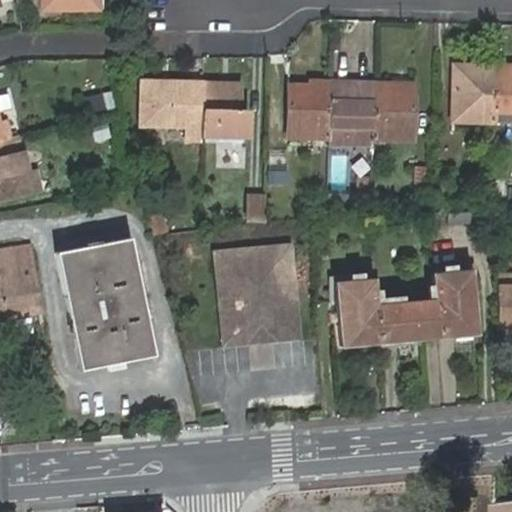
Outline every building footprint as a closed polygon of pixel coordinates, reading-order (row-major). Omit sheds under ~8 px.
[(40,0),(41,9),(101,8),(100,0),(40,0)] [(511,66),(492,67),(491,112),(511,112),(511,66)] [(491,112),(492,67),(476,67),(475,70),(453,69),(452,122),(490,123),(491,112)] [(325,125),(325,80),(307,80),(306,83),(286,83),(285,133),(324,135),(325,125)] [(370,80),(325,80),(325,125),(370,125),(370,80)] [(393,81),(370,80),(370,125),(370,134),(412,135),(413,84),(393,84),(393,81)] [(200,124),(202,82),(138,82),(138,123),(200,124)] [(200,124),(200,138),(216,139),(216,133),(244,133),(244,111),(238,111),(238,83),(202,82),(200,124)] [(112,106),(110,92),(83,95),(85,109),(112,106)] [(511,122),(511,114),(497,114),(497,123),(511,122)] [(325,125),(324,135),(324,145),(369,145),(370,134),(370,125),(325,125)] [(4,138),(0,138),(0,200),(26,194),(20,171),(25,169),(20,150),(8,153),(4,138)] [(268,157),(268,181),(282,181),(282,158),(268,157)] [(262,220),(265,194),(246,192),(243,219),(262,220)] [(52,252),(76,369),(150,354),(126,236),(52,252)] [(0,317),(39,313),(31,243),(0,247),(0,317)] [(241,250),(212,251),(215,324),(239,323),(239,319),(263,318),(264,322),(288,321),(286,248),(256,249),(256,247),(240,247),(241,250)] [(332,281),(337,345),(375,342),(472,332),(467,268),(428,272),(430,297),(417,298),(416,284),(411,284),(411,299),(372,302),(370,277),(332,281)] [(511,284),(496,284),(496,303),(497,327),(511,326),(511,284)] [(288,321),(264,322),(263,318),(239,319),(239,323),(215,324),(215,331),(289,329),(288,321)] [(31,379),(47,378),(43,347),(28,348),(31,379)] [(511,511),(511,498),(496,501),(495,511),(511,511)]
